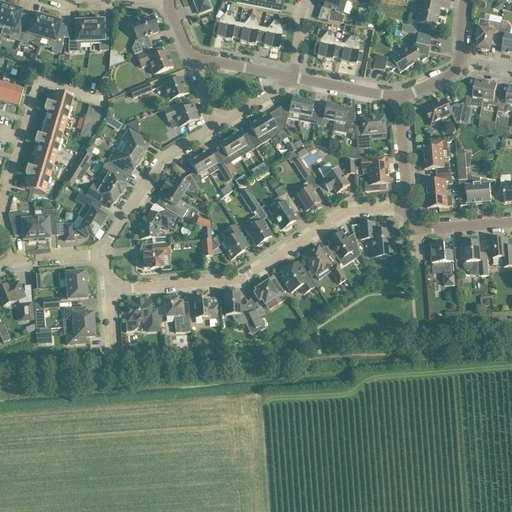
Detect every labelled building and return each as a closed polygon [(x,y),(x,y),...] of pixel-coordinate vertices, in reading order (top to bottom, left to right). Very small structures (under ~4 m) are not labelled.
[(196,0),(197,2),(194,3),(199,15),(211,10),(207,0),(196,0)] [(237,0),(237,4),(269,10),(270,8),(272,0),(275,0),(282,2),(282,0),(237,0)] [(349,2),(343,0),(324,0),(323,4),(325,4),(324,8),(332,11),(332,15),(329,14),(328,22),(343,25),(344,17),(342,16),(347,2),(349,2)] [(505,4),(497,2),(496,10),(503,11),(505,4)] [(439,7),(430,5),(421,3),(417,24),(424,25),(425,25),(429,26),(435,28),(439,7)] [(0,26),(4,27),(10,5),(7,5),(3,4),(1,4),(1,5),(0,4),(0,26)] [(18,10),(18,9),(17,8),(14,7),(10,5),(4,27),(9,29),(9,31),(12,32),(10,40),(20,43),(25,26),(18,25),(22,11),(18,10)] [(383,14),(377,6),(369,12),(368,18),(375,20),(383,14)] [(243,9),(241,16),(250,17),(251,10),(243,9)] [(224,40),(230,13),(227,12),(220,20),(216,19),(213,36),(217,36),(216,39),(224,40)] [(236,23),(232,13),(230,13),(224,40),(232,42),(232,40),(236,40),(240,24),(236,23)] [(42,39),(48,19),(43,18),(43,15),(37,14),(36,16),(34,15),(30,28),(25,26),(20,43),(28,45),(29,42),(31,42),(35,40),(36,37),(42,39)] [(485,21),(480,20),(479,30),(480,30),(478,41),(480,42),(478,49),(490,51),(493,37),(498,38),(499,36),(501,24),(502,23),(502,18),(486,15),(485,21)] [(134,56),(143,52),(152,49),(148,37),(159,33),(153,18),(151,19),(150,17),(144,20),(145,21),(143,22),(141,18),(130,22),(138,40),(136,41),(132,50),(134,56)] [(248,45),(253,17),(251,17),(244,24),(240,24),(236,40),(240,41),(240,43),(248,45)] [(259,27),(256,18),(253,17),(248,45),(256,46),(256,44),(260,45),(263,28),(259,27)] [(48,19),(42,39),(48,41),(47,44),(49,48),(53,49),(52,52),(61,55),(63,48),(64,37),(57,35),(61,23),(59,22),(59,20),(53,19),(52,20),(48,19)] [(84,43),(91,42),(90,20),(81,20),(81,22),(76,23),(76,31),(74,33),(71,34),(71,39),(70,39),(69,46),(69,53),(80,53),(81,45),(84,45),(84,43)] [(90,20),(91,42),(97,42),(97,45),(100,45),(100,52),(108,52),(109,32),(106,32),(104,30),(104,21),(98,22),(98,20),(90,20)] [(271,49),(277,22),(274,21),(268,29),(263,28),(260,45),(264,46),(263,48),(271,49)] [(357,21),(356,28),(365,30),(367,23),(357,21)] [(280,49),(284,50),(287,33),(283,32),(279,22),(277,22),(271,49),(279,51),(280,49)] [(511,36),(510,37),(511,33),(511,30),(511,28),(509,25),(507,23),(502,23),(501,24),(499,36),(505,37),(502,53),(511,55),(511,36)] [(404,26),(402,33),(416,35),(417,29),(404,26)] [(325,60),(330,33),(328,32),(321,40),(316,39),(313,55),(317,56),(317,58),(325,60)] [(336,43),(333,33),(330,33),(325,60),(333,61),(333,59),(337,60),(340,43),(336,43)] [(432,37),(422,35),(418,34),(415,46),(403,54),(401,52),(412,69),(422,63),(427,60),(429,49),(432,37)] [(348,65),(354,37),(351,37),(345,44),(340,43),(337,60),(341,61),(341,63),(348,65)] [(360,47),(356,38),(354,37),(348,65),(356,66),(357,64),(361,65),(364,48),(360,47)] [(167,53),(163,54),(155,57),(153,51),(144,54),(137,57),(142,69),(150,66),(154,76),(173,68),(167,53)] [(109,64),(123,63),(122,52),(109,53),(109,64)] [(412,69),(401,52),(388,60),(381,58),(377,57),(373,70),(384,73),(385,69),(391,70),(392,72),(397,69),(400,74),(410,68),(412,69)] [(20,65),(18,73),(25,75),(28,67),(20,65)] [(99,85),(108,88),(108,79),(104,78),(101,81),(99,85)] [(188,95),(184,84),(182,79),(163,86),(163,87),(156,90),(158,94),(165,91),(169,102),(188,95)] [(483,101),(487,83),(476,81),(473,99),(483,101)] [(494,101),(496,95),(497,85),(487,83),(483,101),(482,108),(488,109),(488,106),(499,108),(500,102),(494,101)] [(149,84),(131,92),(134,99),(152,92),(149,84)] [(0,102),(8,105),(13,88),(2,85),(0,91),(0,102)] [(511,112),(511,87),(509,87),(507,97),(506,104),(500,102),(499,108),(498,112),(506,114),(510,112),(511,112)] [(13,88),(8,105),(18,108),(19,108),(24,91),(23,90),(23,91),(13,88)] [(116,88),(109,93),(113,98),(119,93),(116,88)] [(41,124),(65,131),(74,99),(75,99),(51,92),(51,93),(49,92),(47,98),(49,99),(47,104),(44,112),(45,112),(41,124)] [(299,122),(303,100),(295,96),(293,99),(292,98),(290,107),(284,106),(282,118),(287,119),(287,120),(299,122)] [(316,125),(319,112),(313,110),(314,103),(313,102),(313,99),(303,100),(299,122),(316,125)] [(460,126),(462,113),(465,104),(459,106),(458,105),(450,108),(446,101),(442,103),(440,100),(439,100),(439,102),(435,104),(424,109),(432,126),(453,117),(457,125),(460,126)] [(334,122),(337,107),(329,103),(327,105),(326,105),(324,113),(319,112),(316,125),(322,126),(323,120),(334,122)] [(179,128),(182,127),(198,121),(193,107),(182,111),(179,104),(170,108),(163,111),(168,123),(176,120),(179,128)] [(88,140),(99,123),(103,109),(89,105),(80,137),(88,140)] [(356,136),(355,125),(354,117),(347,117),(348,109),(347,109),(347,106),(337,107),(334,122),(333,131),(352,135),(356,136)] [(282,119),(280,120),(274,124),(269,115),(267,116),(265,114),(259,121),(267,134),(273,131),(276,136),(277,136),(281,142),(288,137),(284,131),(285,130),(287,120),(287,119),(282,118),(282,119)] [(384,116),(360,118),(361,124),(355,125),(356,136),(356,141),(357,149),(358,160),(362,160),(364,160),(364,150),(371,149),(371,142),(386,141),(386,134),(384,116)] [(256,149),(264,144),(271,140),(267,134),(259,121),(250,123),(250,126),(249,127),(253,134),(248,137),(256,149)] [(494,131),(495,123),(488,122),(486,130),(494,131)] [(32,156),(55,163),(65,131),(41,124),(38,136),(37,136),(35,144),(35,145),(32,156)] [(143,139),(135,134),(129,130),(122,141),(122,142),(119,147),(141,161),(148,149),(140,145),(143,139)] [(256,149),(248,137),(243,140),(239,133),(237,134),(235,132),(229,139),(237,153),(241,158),(256,149)] [(226,167),(231,164),(241,158),(237,153),(229,139),(220,141),(221,144),(219,145),(222,150),(217,153),(226,167)] [(299,140),(294,144),(297,149),(303,146),(299,140)] [(423,149),(424,160),(444,158),(450,158),(452,154),(448,150),(448,147),(448,144),(451,143),(452,142),(452,141),(427,143),(427,149),(423,149)] [(291,155),(295,152),(297,151),(292,143),(286,147),(291,155)] [(133,172),(141,161),(119,147),(115,153),(115,152),(108,164),(122,173),(126,167),(133,172)] [(297,155),(300,159),(306,155),(302,148),(297,151),(295,152),(297,155)] [(86,150),(75,168),(86,174),(91,166),(86,163),(92,154),(86,150)] [(209,151),(208,152),(206,150),(199,157),(208,171),(212,168),(214,170),(219,171),(227,184),(234,180),(226,167),(217,153),(212,156),(209,151)] [(459,182),(467,181),(465,154),(457,155),(459,182)] [(45,195),(55,163),(32,156),(28,168),(26,172),(25,177),(26,177),(24,182),(22,181),(21,187),(22,188),(22,189),(46,196),(46,195),(45,195)] [(198,176),(208,171),(199,157),(190,160),(191,162),(190,163),(195,173),(190,176),(194,181),(196,185),(202,182),(198,176)] [(445,164),(444,158),(424,160),(425,171),(436,170),(436,176),(452,174),(451,170),(450,169),(450,164),(445,164)] [(304,180),(311,176),(300,159),(293,163),(304,180)] [(388,164),(376,165),(375,159),(364,160),(362,160),(363,169),(368,170),(369,176),(389,174),(388,164)] [(346,161),(347,176),(355,175),(354,161),(346,161)] [(120,174),(112,169),(106,165),(100,175),(106,179),(103,185),(121,196),(126,188),(124,187),(126,184),(117,179),(120,174)] [(74,170),(65,184),(71,188),(77,179),(81,182),(86,174),(75,168),(74,170)] [(349,187),(344,178),(338,169),(325,177),(327,181),(322,184),(328,193),(333,190),(337,195),(349,187)] [(365,193),(379,192),(379,186),(390,185),(389,174),(369,176),(369,182),(364,184),(365,193)] [(426,182),(426,193),(447,191),(446,185),(453,185),(452,174),(436,176),(437,181),(426,182)] [(196,185),(194,181),(190,176),(181,182),(173,177),(170,182),(168,181),(165,186),(183,197),(185,192),(190,195),(192,193),(194,196),(201,192),(196,185)] [(492,202),(491,192),(490,185),(481,186),(481,179),(482,179),(472,177),(472,178),(473,186),(467,187),(467,194),(468,204),(469,204),(469,206),(468,206),(468,207),(492,205),(492,204),(491,204),(491,202),(492,202)] [(275,179),(268,183),(274,192),(281,188),(275,179)] [(511,203),(511,182),(501,184),(501,185),(502,195),(504,195),(505,204),(511,203)] [(320,204),(315,195),(311,188),(310,189),(307,183),(303,186),(306,191),(296,198),(301,204),(306,213),(312,209),(315,212),(320,209),(318,205),(320,204)] [(121,196),(103,185),(100,190),(93,186),(87,196),(93,199),(101,204),(104,200),(113,205),(119,195),(121,196)] [(180,201),(183,197),(165,186),(162,191),(163,192),(160,198),(169,204),(165,210),(182,220),(188,211),(182,207),(184,204),(180,201)] [(220,191),(224,196),(232,192),(228,186),(220,191)] [(280,206),(270,212),(277,222),(282,231),(294,223),(291,218),(293,217),(287,208),(294,204),(282,186),(281,188),(274,192),(279,198),(276,199),(280,206)] [(249,190),(240,196),(252,214),(261,209),(249,190)] [(453,207),(452,198),(447,197),(447,191),(426,193),(427,203),(438,203),(439,209),(453,207)] [(83,207),(88,210),(90,207),(93,202),(80,194),(75,202),(83,207)] [(90,207),(88,210),(83,207),(78,216),(79,217),(85,220),(100,230),(107,218),(99,213),(92,208),(90,207)] [(56,227),(56,222),(55,210),(43,211),(44,220),(36,220),(37,243),(46,243),(45,240),(50,239),(49,227),(56,227)] [(144,219),(140,226),(142,227),(140,229),(141,240),(152,239),(152,245),(162,245),(167,244),(166,238),(157,238),(157,233),(161,227),(168,231),(176,219),(173,217),(165,212),(161,218),(151,213),(146,220),(144,219)] [(37,243),(36,220),(28,221),(27,214),(8,215),(14,237),(13,229),(23,229),(24,241),(29,241),(29,244),(37,243)] [(272,237),(266,229),(262,222),(257,216),(250,220),(247,222),(246,225),(245,228),(247,232),(257,247),(272,237)] [(100,230),(85,220),(79,217),(73,225),(64,226),(64,221),(63,221),(56,222),(56,227),(56,237),(57,237),(65,236),(65,242),(74,241),(74,236),(79,236),(80,234),(88,239),(89,237),(94,240),(100,230)] [(372,258),(383,258),(393,257),(391,242),(392,241),(391,232),(375,233),(374,224),(359,225),(360,235),(361,240),(371,240),(372,258)] [(245,239),(239,231),(236,226),(224,233),(229,241),(222,245),(226,251),(225,252),(231,261),(245,252),(239,243),(245,239)] [(211,230),(206,229),(202,227),(201,228),(203,241),(212,241),(211,230)] [(331,246),(326,249),(333,259),(336,258),(343,268),(361,256),(354,236),(346,241),(342,233),(328,242),(331,246)] [(511,248),(509,248),(509,245),(508,239),(492,241),(493,260),(502,259),(502,263),(504,263),(505,269),(511,268),(511,248)] [(213,257),(212,241),(203,241),(201,241),(202,248),(203,258),(213,257)] [(466,247),(460,247),(461,257),(461,258),(467,258),(467,261),(464,265),(464,269),(468,272),(479,271),(479,276),(479,278),(489,277),(488,265),(487,254),(480,255),(480,253),(479,243),(465,244),(466,247)] [(153,254),(143,255),(144,270),(150,269),(150,270),(161,269),(161,268),(164,268),(163,257),(171,256),(170,247),(170,244),(167,244),(162,245),(152,245),(153,254)] [(453,251),(445,252),(445,245),(431,246),(431,249),(431,250),(430,250),(429,251),(429,252),(428,253),(428,254),(428,255),(429,256),(429,257),(430,257),(431,258),(432,258),(432,265),(434,265),(434,269),(435,271),(437,272),(438,272),(442,272),(444,272),(445,288),(456,287),(455,275),(454,275),(454,274),(453,263),(454,263),(453,251)] [(305,256),(303,257),(307,263),(311,270),(312,270),(316,276),(319,281),(331,273),(329,270),(332,268),(324,256),(318,247),(311,252),(310,251),(304,255),(305,256)] [(311,283),(305,274),(298,263),(281,274),(285,281),(283,282),(289,290),(291,294),(300,288),(304,295),(314,288),(311,283)] [(332,268),(329,270),(331,273),(339,285),(347,280),(337,265),(332,268)] [(67,288),(87,286),(86,273),(59,275),(59,281),(66,281),(67,288)] [(365,273),(359,277),(363,283),(369,279),(365,273)] [(41,290),(41,286),(40,276),(32,277),(33,287),(33,291),(41,290)] [(257,293),(254,295),(259,302),(262,300),(265,306),(269,311),(278,306),(288,299),(284,293),(278,285),(273,289),(268,282),(256,291),(257,293)] [(21,322),(26,322),(33,321),(32,305),(26,305),(24,298),(25,298),(19,283),(7,288),(7,287),(0,289),(0,299),(4,308),(18,302),(20,305),(21,322)] [(61,302),(78,300),(88,300),(87,286),(67,288),(67,294),(60,295),(61,302)] [(264,326),(261,320),(260,318),(256,311),(249,315),(245,308),(242,308),(239,302),(239,296),(224,297),(226,317),(232,316),(233,318),(233,319),(234,321),(235,322),(236,323),(237,323),(237,324),(239,324),(241,325),(242,325),(243,325),(244,325),(245,324),(246,325),(252,322),(256,330),(264,326)] [(177,299),(165,300),(166,318),(175,317),(175,320),(176,334),(191,333),(188,303),(182,304),(178,304),(177,299)] [(220,319),(220,316),(219,306),(210,307),(209,299),(194,300),(196,320),(203,319),(203,321),(220,319)] [(44,301),(44,310),(59,309),(58,300),(44,301)] [(157,311),(150,312),(149,302),(125,303),(127,323),(128,334),(132,334),(136,332),(138,330),(139,329),(139,326),(139,322),(139,320),(146,320),(147,332),(158,331),(158,321),(157,311)] [(261,308),(256,311),(260,318),(265,315),(261,308)] [(64,328),(94,326),(93,314),(87,315),(87,309),(65,310),(65,320),(64,320),(64,328)] [(67,346),(79,345),(89,345),(89,339),(95,338),(94,326),(64,328),(65,335),(67,335),(67,346)] [(171,337),(163,338),(163,349),(171,349),(171,337)]
